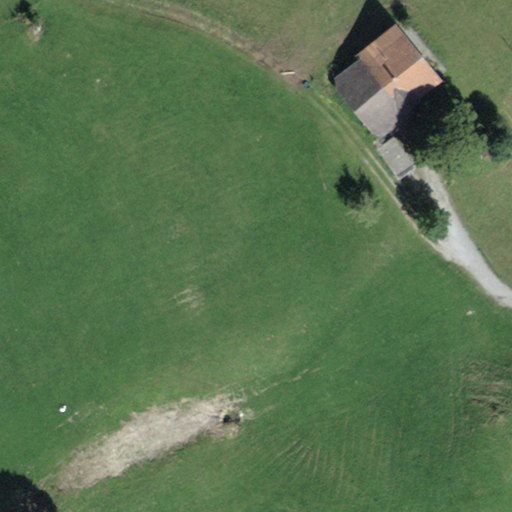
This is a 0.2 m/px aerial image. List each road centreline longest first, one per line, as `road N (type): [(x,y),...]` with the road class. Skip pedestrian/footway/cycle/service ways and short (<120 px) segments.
road 1 (track): [(477,268),(436,240),(352,136),(280,68),(186,15),(128,0)]
road 2 (track): [(511,299),(477,268),(423,188)]
